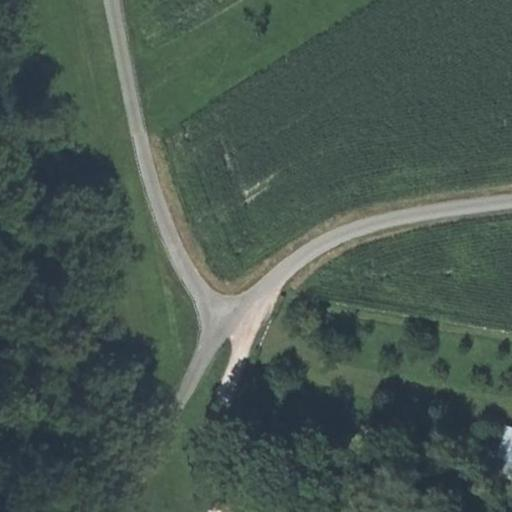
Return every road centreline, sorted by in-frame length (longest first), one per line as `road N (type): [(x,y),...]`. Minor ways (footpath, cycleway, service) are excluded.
road 1 (track): [(222,317),(198,293),(164,216),(117,0)]
road 2 (track): [(511,200),(348,230),(222,317)]
road 3 (track): [(222,317),(117,511)]
road 4 (track): [(217,511),(213,451),(241,334),(222,317)]
